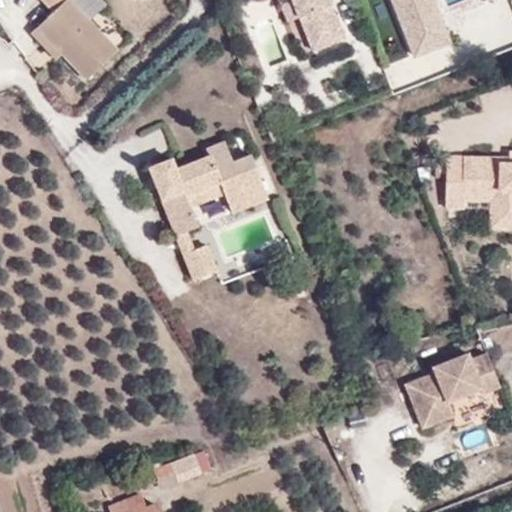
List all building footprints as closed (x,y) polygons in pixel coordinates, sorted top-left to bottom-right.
[(70,0),(41,0),(54,14),(40,28),(89,78),(119,50),(90,20),(70,0)] [(105,6),(98,0),(70,0),(90,20),(105,6)] [(285,0),(287,3),(292,18),(305,52),(340,39),(324,0),(285,0)] [(431,0),(390,0),(412,56),(448,42),(431,0)] [(275,8),(281,23),(292,18),(287,3),(275,8)] [(263,122),(270,138),(276,135),(269,119),(263,122)] [(173,152),(163,130),(142,140),(152,161),(173,152)] [(186,197),(219,184),(223,194),(231,212),(267,197),(251,156),(231,163),(223,143),(206,151),(208,156),(177,169),(172,158),(149,168),(175,235),(187,230),(197,226),(190,208),(186,197)] [(497,226),(511,226),(511,150),(508,151),(507,157),(507,161),(498,161),(498,156),(446,154),(443,205),(461,206),(461,198),(497,200),(497,226)] [(223,194),(219,184),(186,197),(190,208),(223,194)] [(487,208),(487,225),(497,226),(497,200),(461,198),(461,206),(487,208)] [(194,249),(187,230),(175,235),(183,253),(194,249)] [(204,245),(194,249),(183,253),(193,279),(215,270),(204,245)] [(482,392),(500,385),(486,351),(469,358),(465,351),(433,365),(435,372),(405,385),(424,427),(454,415),(452,412),(447,400),(480,386),(482,392)] [(452,412),(485,397),(482,392),(480,386),(447,400),(452,412)] [(209,469),(201,450),(191,454),(200,473),(209,469)] [(157,481),(175,473),(179,481),(200,473),(191,454),(161,466),(158,461),(150,465),(157,481)] [(157,481),(160,488),(179,481),(175,473),(157,481)] [(108,510),(109,511),(156,511),(154,506),(146,509),(141,496),(108,510)]
